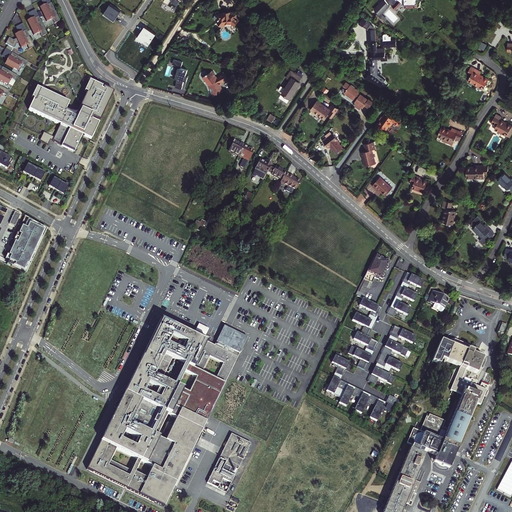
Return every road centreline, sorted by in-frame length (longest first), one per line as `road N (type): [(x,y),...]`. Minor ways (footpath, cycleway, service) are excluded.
road 1 (tertiary): [(141,91),(263,131),(420,262),(511,304)]
road 2 (residential): [(0,405),(73,233)]
road 3 (residential): [(64,229),(0,379)]
road 4 (residential): [(73,233),(141,91)]
road 5 (residential): [(130,88),(64,229)]
